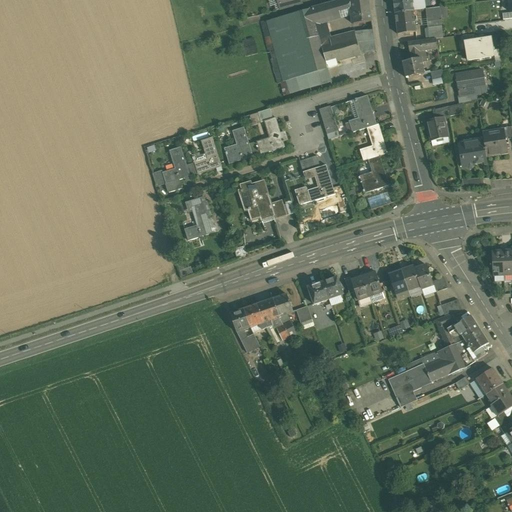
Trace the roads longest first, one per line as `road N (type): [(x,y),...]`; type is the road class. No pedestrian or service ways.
road 1 (secondary): [(0,360),(313,254),(434,222)]
road 2 (unknown): [(511,352),(399,409),(373,400)]
road 3 (tertiary): [(434,222),(393,77)]
road 4 (residential): [(393,77),(296,110),(308,152)]
road 5 (tertiary): [(511,340),(434,222)]
